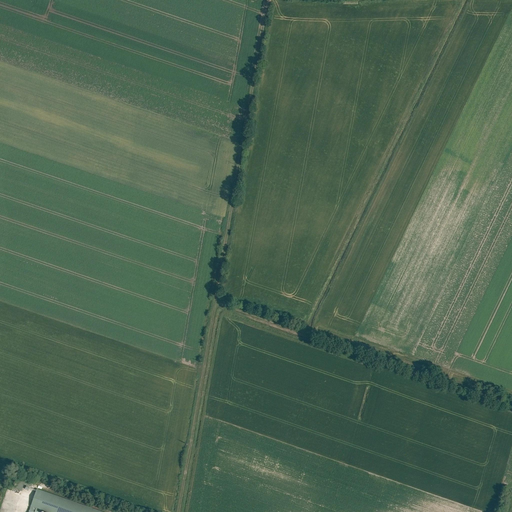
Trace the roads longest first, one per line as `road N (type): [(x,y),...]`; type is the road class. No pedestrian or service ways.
road 1 (track): [(173,511),(266,0)]
road 2 (track): [(210,299),(511,403)]
